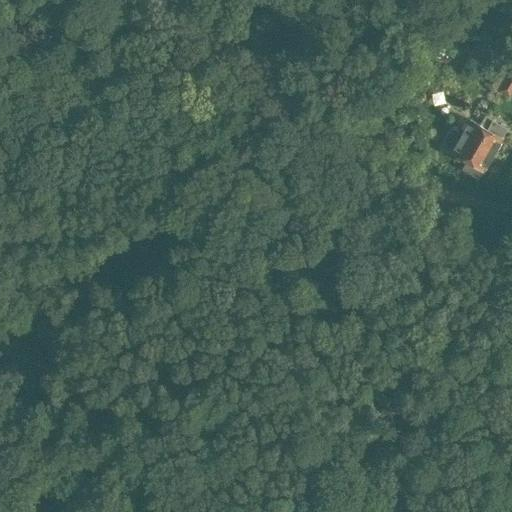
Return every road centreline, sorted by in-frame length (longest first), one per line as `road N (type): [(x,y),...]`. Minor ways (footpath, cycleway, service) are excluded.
road 1 (track): [(0,325),(175,215),(382,199)]
road 2 (residential): [(382,199),(511,206)]
